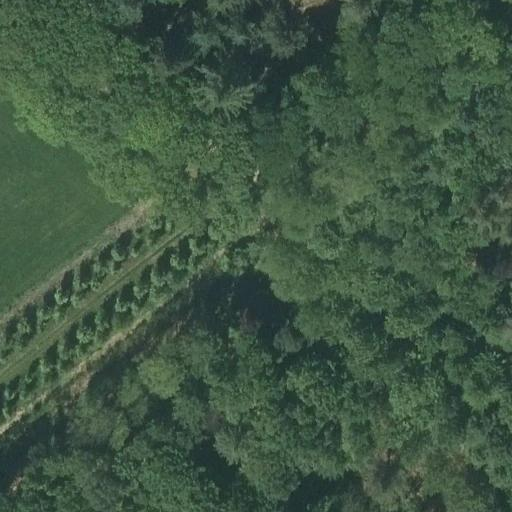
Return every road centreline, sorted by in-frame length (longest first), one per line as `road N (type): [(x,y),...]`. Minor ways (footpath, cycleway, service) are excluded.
road 1 (track): [(511,407),(47,0)]
road 2 (track): [(251,178),(488,0)]
